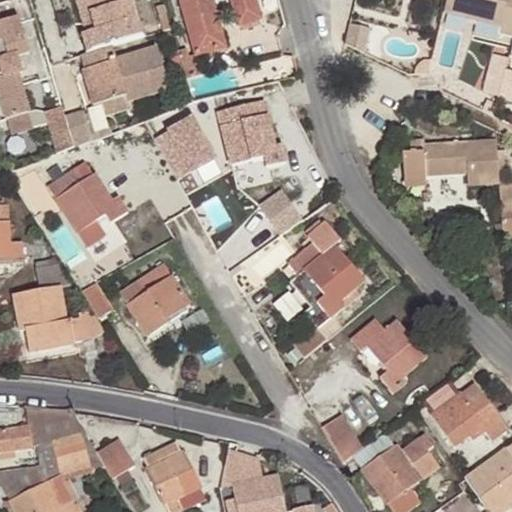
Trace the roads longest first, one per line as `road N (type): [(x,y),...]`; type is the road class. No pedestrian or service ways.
road 1 (residential): [(305,28),(343,180),(483,334),(511,353)]
road 2 (residential): [(0,390),(265,436),(332,470)]
road 3 (residential): [(332,470),(183,228)]
road 4 (residential): [(305,28),(511,128)]
